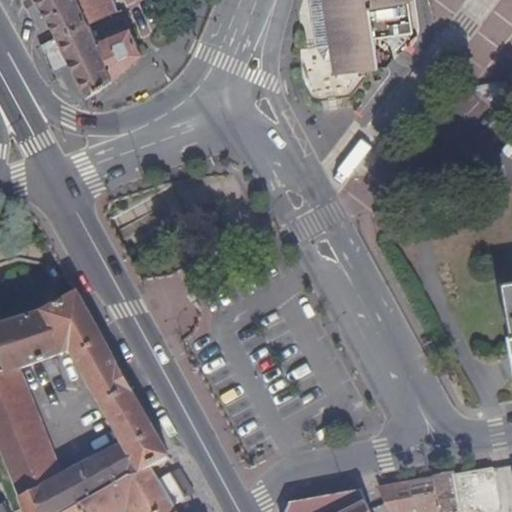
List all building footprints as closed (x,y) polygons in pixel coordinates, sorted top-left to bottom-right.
[(36,0),(57,37),(87,21),(75,0),(36,0)] [(75,0),(87,21),(90,26),(120,11),(114,0),(75,0)] [(314,0),(322,50),(335,64),(343,63),(345,78),(387,71),(383,41),(417,35),(421,30),(415,0),(314,0)] [(90,26),(87,21),(57,37),(72,63),(90,96),(117,78),(100,46),(90,26)] [(132,28),(100,46),(117,78),(146,53),(132,28)] [(54,72),(72,63),(57,37),(40,46),(54,72)] [(378,222),(386,237),(403,227),(395,213),(378,222)] [(417,236),(411,225),(388,238),(393,249),(417,236)] [(153,284),(161,326),(191,321),(183,279),(153,284)] [(511,288),(502,290),(511,343),(511,288)] [(169,458),(126,380),(123,374),(79,294),(43,314),(0,326),(0,445),(26,511),(72,511),(151,468),(169,458)] [(177,511),(175,508),(174,505),(159,480),(151,468),(72,511),(177,511)] [(498,504),(492,470),(471,474),(450,478),(457,511),(465,509),(498,504)] [(159,480),(174,505),(186,497),(171,473),(159,480)] [(456,511),(457,511),(450,478),(413,485),(375,491),(384,511),(456,511)] [(353,511),(366,505),(361,494),(323,501),(300,505),(304,511),(353,511)]
